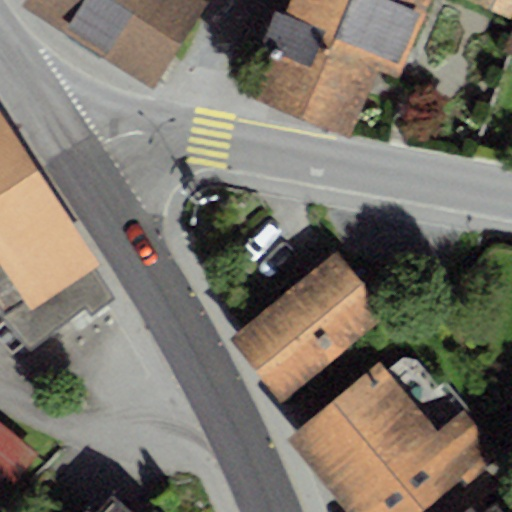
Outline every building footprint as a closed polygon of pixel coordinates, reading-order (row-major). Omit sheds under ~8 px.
[(26,0),(22,6),(151,87),(205,0),(26,0)] [(289,0),(250,99),(348,135),(377,73),(398,78),(427,0),(289,0)] [(511,10),(511,0),(469,0),(510,16),(511,10)] [(98,264),(0,116),(0,326),(5,323),(30,347),(84,306),(90,315),(112,298),(94,269),(98,264)] [(334,251),(237,336),(283,398),(386,315),(334,251)] [(290,437),(350,511),(419,511),(457,481),(463,487),(501,456),(462,409),(436,431),(378,362),(290,437)] [(0,477),(25,445),(0,426),(0,477)] [(131,511),(111,494),(94,511),(90,511),(86,508),(82,511),(131,511)] [(502,511),(494,501),(479,511),(477,511),(471,504),(460,511),(502,511)]
